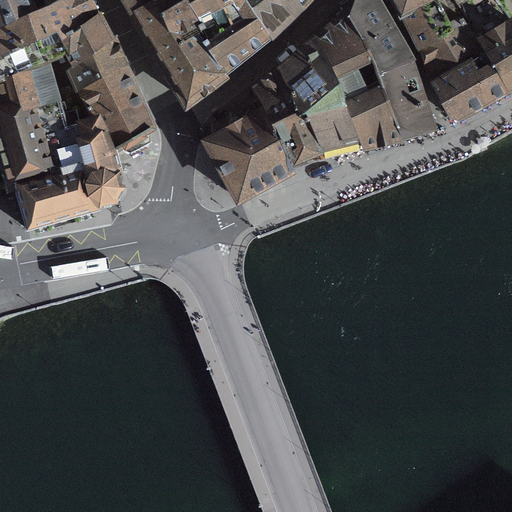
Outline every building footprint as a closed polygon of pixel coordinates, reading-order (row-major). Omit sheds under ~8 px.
[(61,40),(98,16),(93,4),(90,0),(60,0),(50,7),(0,28),(0,53),(56,31),(61,40)] [(0,0),(0,28),(50,7),(60,0),(0,0)] [(159,59),(186,103),(223,76),(190,27),(197,23),(192,13),(184,0),(124,0),(125,1),(131,12),(130,12),(132,14),(159,59)] [(184,0),(192,13),(215,0),(184,0)] [(215,0),(192,13),(197,23),(190,27),(223,76),(271,38),(246,0),(215,0)] [(246,0),(271,38),(297,12),(287,0),(246,0)] [(287,0),(297,12),(308,0),(287,0)] [(419,91),(411,63),(373,0),(354,0),(344,6),(338,9),(340,13),(341,12),(343,14),(375,75),(376,74),(400,139),(414,135),(427,131),(427,132),(433,130),(432,125),(430,125),(419,91)] [(467,24),(470,30),(506,12),(497,0),(388,0),(399,20),(404,17),(407,22),(420,49),(467,24)] [(511,0),(497,0),(506,12),(511,21),(511,0)] [(457,120),(507,92),(511,88),(511,21),(506,12),(470,30),(487,55),(433,87),(437,93),(449,118),(457,120)] [(327,146),(355,139),(362,147),(365,146),(400,139),(376,74),(375,75),(343,14),(331,26),(326,31),(320,37),(316,41),(305,50),(278,73),(264,83),(257,88),(255,87),(250,91),(253,97),(255,96),(263,110),(265,108),(273,122),(287,160),(289,160),(319,148),(327,146)] [(61,40),(68,56),(74,66),(110,40),(108,36),(98,16),(61,40)] [(420,49),(432,85),(433,87),(487,55),(470,30),(467,24),(420,49)] [(68,56),(61,40),(56,31),(0,53),(0,79),(40,65),(41,67),(48,64),(68,56)] [(123,68),(121,65),(113,47),(110,40),(74,66),(86,86),(81,90),(82,93),(123,68)] [(40,65),(0,79),(0,89),(3,100),(0,100),(0,150),(10,186),(13,186),(28,237),(100,219),(98,209),(103,208),(115,204),(120,198),(125,191),(122,179),(120,171),(116,154),(114,154),(102,134),(95,120),(82,124),(76,104),(60,108),(48,64),(41,67),(40,65)] [(146,131),(149,128),(136,98),(123,68),(82,93),(89,106),(90,108),(87,109),(88,112),(91,111),(96,120),(95,120),(102,134),(114,154),(116,154),(114,149),(146,131)] [(237,200),(291,171),(289,160),(287,160),(273,122),(265,108),(263,110),(205,142),(237,200)]
